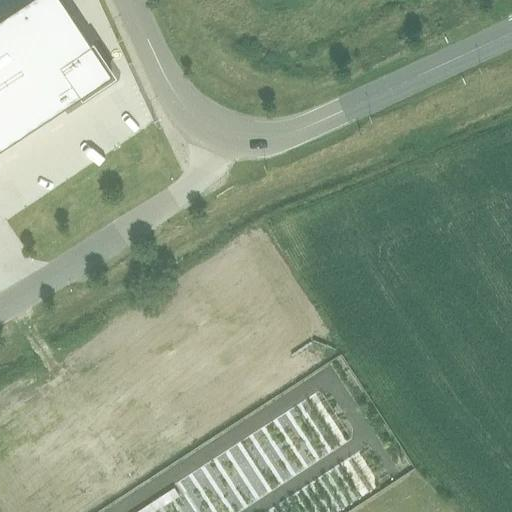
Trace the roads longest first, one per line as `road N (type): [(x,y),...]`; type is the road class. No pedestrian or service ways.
road 1 (tertiary): [(232,137),(286,136),(511,35)]
road 2 (unclassified): [(0,310),(178,201),(232,137)]
road 3 (tertiary): [(232,137),(198,120),(176,96),(129,0)]
